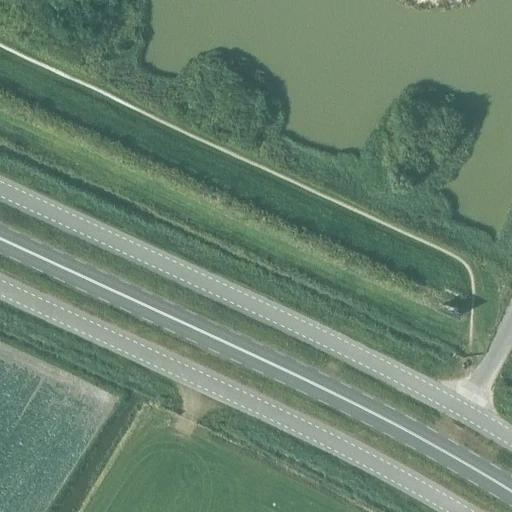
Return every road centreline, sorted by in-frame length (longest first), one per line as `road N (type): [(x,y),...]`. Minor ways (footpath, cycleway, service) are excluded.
road 1 (primary): [(511,492),(374,415),(0,238)]
road 2 (unclassified): [(511,438),(301,327),(0,189)]
road 3 (unclassified): [(459,511),(328,439),(0,288)]
